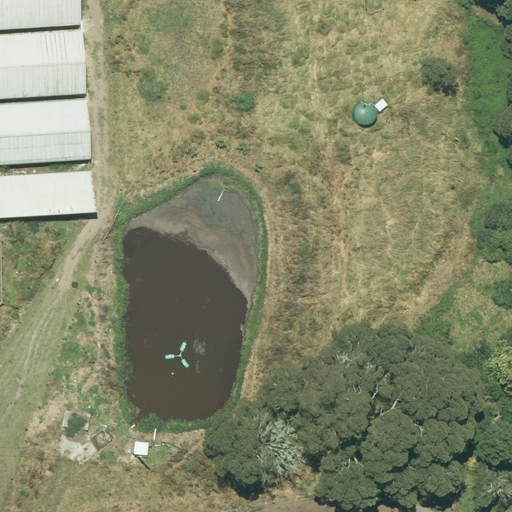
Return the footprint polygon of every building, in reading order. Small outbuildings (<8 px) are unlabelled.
[(0,0),(0,28),(80,24),(78,0),(0,0)] [(0,97),(84,92),(81,30),(0,35),(0,97)] [(0,138),(87,133),(85,99),(0,104),(0,138)] [(0,166),(89,161),(87,133),(0,138),(0,166)] [(89,172),(0,177),(0,221),(92,216),(89,172)]
